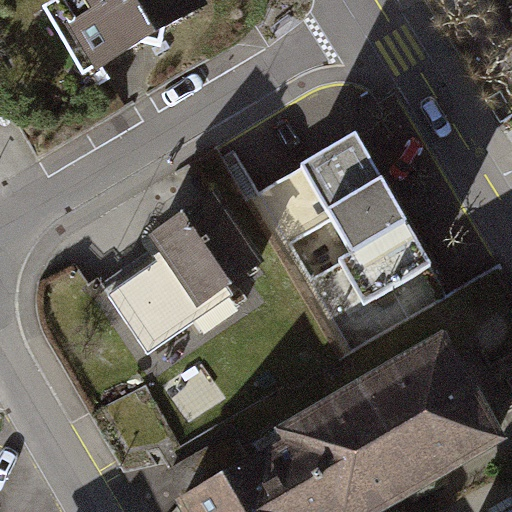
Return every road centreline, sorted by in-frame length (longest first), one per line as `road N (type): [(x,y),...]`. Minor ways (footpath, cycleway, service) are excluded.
road 1 (residential): [(376,7),(0,226)]
road 2 (tertiary): [(376,7),(511,238)]
road 3 (residential): [(0,348),(90,511)]
